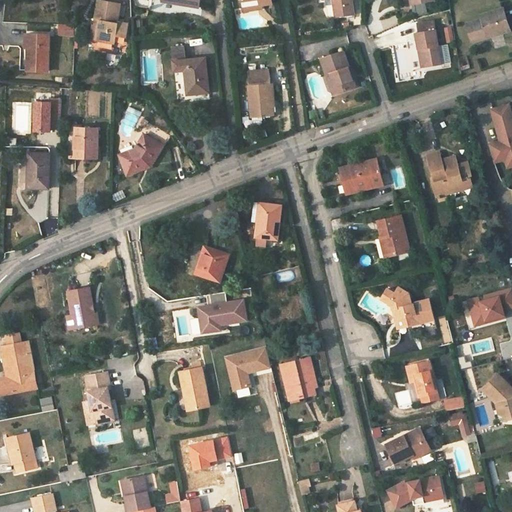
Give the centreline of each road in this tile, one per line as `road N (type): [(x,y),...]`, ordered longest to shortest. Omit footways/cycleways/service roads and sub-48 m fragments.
road 1 (unclassified): [(284,149),(61,241),(0,282)]
road 2 (residential): [(347,453),(352,424),(284,149)]
road 3 (unclassified): [(511,73),(304,142)]
road 4 (residential): [(361,350),(342,309),(304,142)]
road 5 (unknown): [(474,84),(511,232)]
road 6 (unknown): [(231,171),(222,38)]
